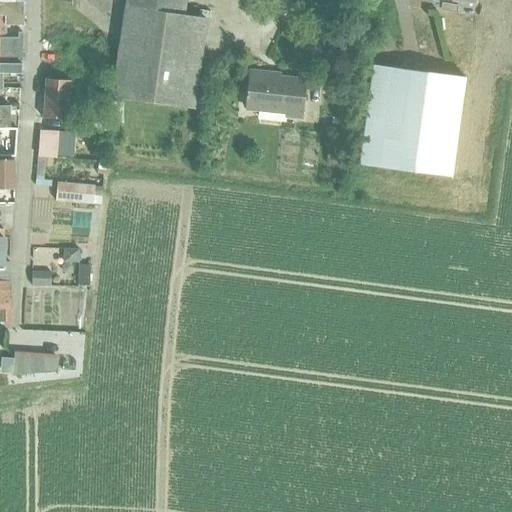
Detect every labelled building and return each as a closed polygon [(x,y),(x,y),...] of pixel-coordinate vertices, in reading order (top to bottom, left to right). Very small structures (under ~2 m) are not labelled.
[(126,0),(125,7),(185,15),(186,0),(126,0)] [(0,38),(6,38),(6,25),(23,25),(23,1),(14,1),(0,1),(0,38)] [(185,15),(125,7),(112,97),(193,108),(205,18),(185,15)] [(0,38),(0,72),(2,73),(7,73),(21,74),(23,33),(18,33),(18,38),(6,38),(0,38)] [(391,67),(373,65),(359,165),(452,177),(466,77),(400,69),(400,66),(391,65),(391,67)] [(302,114),(305,80),(279,78),(280,73),(250,70),(246,109),(286,113),(286,118),(299,119),(300,114),(302,114)] [(42,118),(68,119),(70,81),(45,79),(42,118)] [(0,128),(17,128),(18,124),(10,124),(10,106),(0,105),(0,128)] [(17,128),(0,128),(0,156),(2,156),(2,142),(16,142),(17,128)] [(40,130),(38,157),(56,158),(58,132),(40,130)] [(0,188),(14,189),(14,160),(0,159),(0,188)] [(57,183),(55,201),(93,204),(95,186),(57,183)] [(0,281),(10,281),(10,262),(4,262),(4,238),(0,238),(0,281)] [(63,249),(63,263),(78,263),(78,250),(63,249)] [(90,266),(79,265),(78,286),(89,286),(90,266)] [(32,285),(51,286),(51,273),(32,272),(32,285)] [(10,281),(0,281),(0,321),(6,321),(6,309),(10,309),(10,281)] [(17,351),(15,379),(63,373),(64,354),(17,351)]
